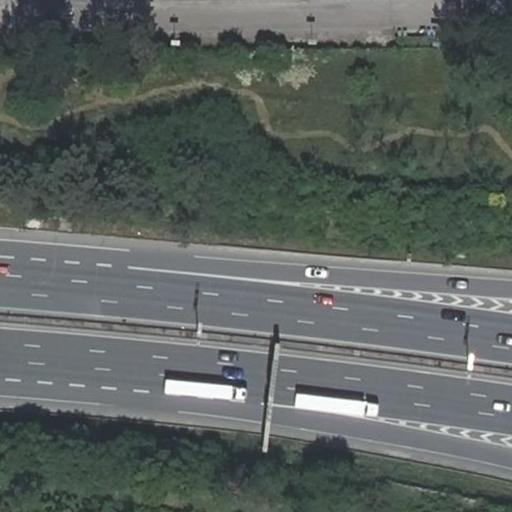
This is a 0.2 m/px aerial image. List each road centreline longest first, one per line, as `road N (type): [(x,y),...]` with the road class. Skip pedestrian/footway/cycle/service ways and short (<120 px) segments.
road 1 (residential): [(0,23),(511,11)]
road 2 (motorway): [(511,290),(173,268),(89,290)]
road 3 (motorway): [(511,338),(89,290)]
road 4 (motorway): [(0,352),(273,377)]
road 5 (motorway): [(273,377),(314,415),(511,464)]
road 6 (motorway): [(273,377),(511,408)]
